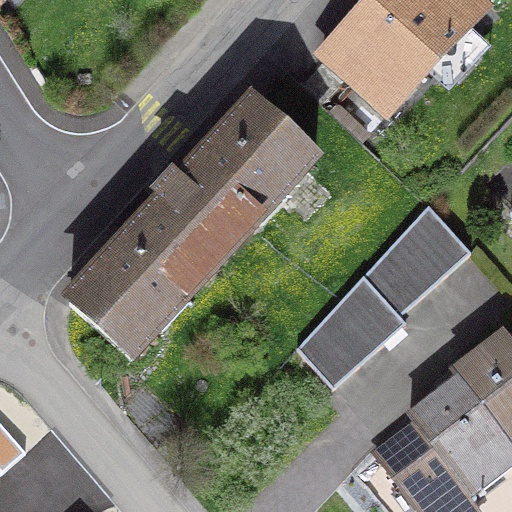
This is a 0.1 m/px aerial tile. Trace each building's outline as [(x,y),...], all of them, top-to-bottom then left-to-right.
[(478,17),(460,0),(380,0),(301,87),(322,106),(348,78),(386,114),(478,17)] [(161,207),(69,306),(129,363),(159,331),(154,324),(175,300),(184,304),(259,220),(254,214),(275,189),(284,196),(313,164),(252,109),(180,186),(173,180),(154,200),(161,207)] [(428,210),(362,279),(399,321),(470,259),(428,210)] [(405,328),(399,321),(362,279),(295,349),(332,393),(405,328)] [(511,350),(502,336),(452,374),(459,382),(511,451),(511,350)] [(511,451),(459,382),(409,419),(416,429),(410,434),(407,429),(376,452),(421,511),(449,511),(511,466),(511,451)]
